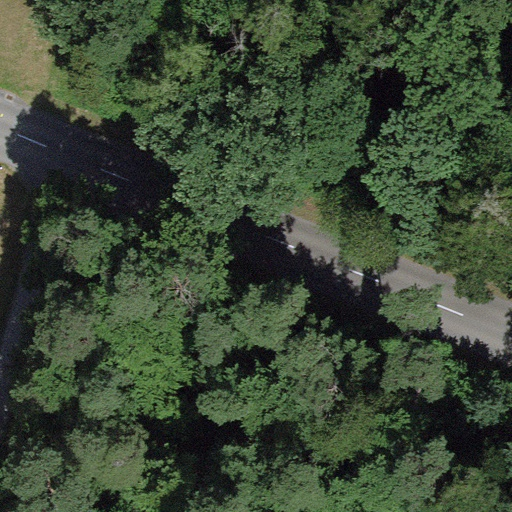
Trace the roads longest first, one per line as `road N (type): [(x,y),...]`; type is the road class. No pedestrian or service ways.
road 1 (tertiary): [(511,333),(0,132)]
road 2 (track): [(0,444),(67,162)]
